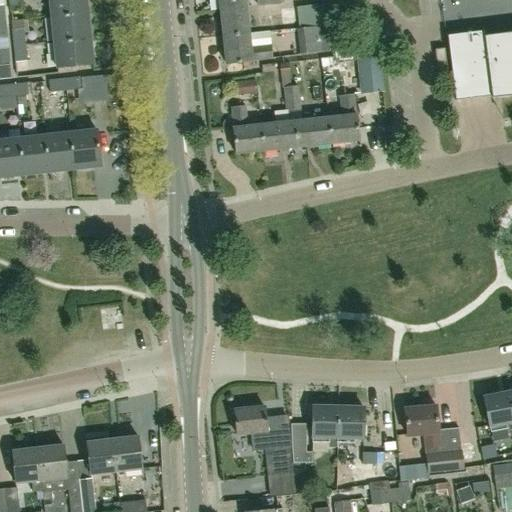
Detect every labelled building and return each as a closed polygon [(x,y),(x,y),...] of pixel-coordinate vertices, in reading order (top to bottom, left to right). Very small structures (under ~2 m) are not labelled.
[(20,0),(8,0),(10,12),(22,11),(20,0)] [(86,0),(49,0),(51,19),(88,15),(86,0)] [(245,0),(238,0),(219,2),(222,33),(249,30),(245,0)] [(299,30),(325,27),(322,7),(322,5),(296,8),(299,30)] [(88,15),(51,19),(54,44),(91,40),(88,15)] [(14,49),(26,47),(23,21),(11,22),(14,49)] [(249,30),(222,33),(226,64),(252,61),(252,60),(272,57),(270,45),(250,47),(249,30)] [(454,101),(499,96),(509,95),(511,94),(511,34),(489,37),(484,38),(483,32),(446,36),(447,42),(453,94),(453,93),(454,101)] [(91,40),(54,44),(57,70),(94,66),(91,40)] [(337,44),(338,60),(355,59),(354,43),(337,44)] [(26,47),(14,49),(16,75),(28,74),(27,61),(26,47)] [(447,71),(444,47),(434,49),(437,73),(447,71)] [(0,48),(0,63),(9,63),(8,48),(0,48)] [(383,92),(379,58),(379,57),(357,59),(357,60),(361,94),(382,92),(383,92)] [(9,63),(0,63),(0,78),(11,78),(9,63)] [(83,99),(81,80),(81,78),(48,81),(49,93),(66,91),(67,101),(83,99)] [(0,98),(32,95),(30,83),(0,86),(0,98)] [(282,88),(284,99),(299,97),(298,86),(282,88)] [(328,144),(359,140),(356,115),(355,115),(352,94),(339,95),(341,116),(325,119),(328,144)] [(284,99),(285,111),(301,109),(299,97),(284,99)] [(266,152),(263,127),(246,129),(244,109),(230,110),(233,132),(232,132),(235,156),(266,152)] [(328,144),(325,119),(294,123),(297,148),(328,144)] [(297,148),(294,123),(263,127),(266,152),(297,148)] [(74,170),(100,167),(96,131),(70,133),(74,170)] [(74,170),(70,133),(44,136),(48,173),(74,170)] [(48,173),(44,136),(19,139),(23,176),(48,173)] [(0,178),(23,176),(19,139),(0,141),(0,178)] [(30,323),(12,271),(0,274),(0,314),(6,331),(30,323)] [(511,406),(509,393),(484,398),(490,427),(491,427),(492,432),(507,429),(507,430),(511,429),(511,406)] [(463,470),(463,468),(460,445),(460,444),(458,428),(451,429),(439,430),(437,406),(405,410),(408,436),(424,435),(428,469),(428,474),(463,470)] [(337,443),(338,408),(312,407),(311,436),(312,436),(312,443),(328,443),(328,438),(337,438),(336,443),(337,443)] [(295,491),(293,463),(289,424),(288,425),(286,413),(265,416),(264,408),(234,411),(235,423),(236,435),(251,434),(253,450),(264,448),(269,493),(295,491)] [(364,408),(338,408),(337,443),(353,443),(353,438),(363,439),(364,408)] [(289,424),(293,463),(311,463),(312,453),(306,452),(306,425),(289,424)] [(113,473),(140,470),(136,437),(110,440),(113,473)] [(85,443),(87,461),(88,476),(113,473),(110,440),(85,443)] [(79,511),(76,481),(65,482),(60,445),(35,448),(40,492),(40,493),(67,490),(69,511),(79,511)] [(482,460),(507,455),(505,445),(494,447),(494,445),(479,447),(482,460)] [(35,448),(25,450),(25,446),(10,447),(11,451),(9,451),(13,484),(31,482),(32,493),(40,492),(35,448)] [(376,465),(376,453),(362,453),(362,465),(365,465),(376,465)] [(496,490),(503,489),(505,511),(511,511),(511,464),(492,467),(496,490)] [(94,511),(91,480),(76,481),(79,511),(94,511)] [(473,494),(489,492),(488,481),(472,483),(473,494)] [(474,500),(469,486),(455,491),(460,505),(474,500)] [(390,503),(410,501),(408,487),(389,490),(390,503)] [(4,511),(16,511),(14,488),(2,490),(4,511)] [(390,503),(389,490),(369,492),(371,506),(390,503)] [(117,511),(143,511),(143,501),(117,504),(117,511)] [(334,511),(351,511),(350,501),(333,502),(334,511)]
